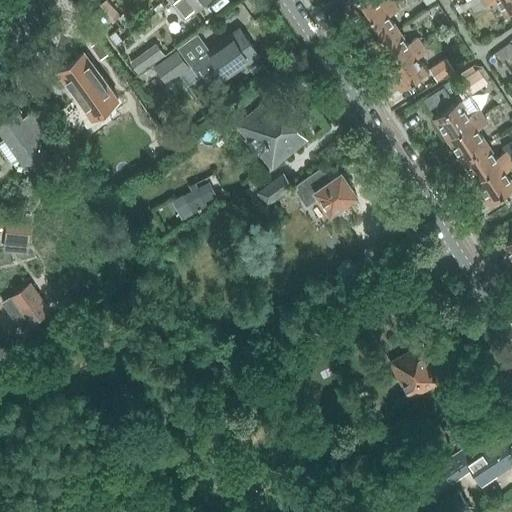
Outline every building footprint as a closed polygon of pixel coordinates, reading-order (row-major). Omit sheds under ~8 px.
[(172,0),(185,16),(204,0),(172,0)] [(350,0),(346,3),(360,25),(394,3),(394,2),(392,0),(382,0),(379,2),(378,0),(350,0)] [(469,0),(467,2),(455,9),(458,14),(465,10),(471,7),(481,0),(469,0)] [(511,0),(481,0),(471,7),(475,14),(488,7),(487,6),(497,0),(506,15),(511,11),(511,0)] [(394,3),(360,25),(374,46),(398,30),(389,16),(399,10),(394,3)] [(240,29),(197,59),(215,84),(258,53),(240,29)] [(398,30),(374,46),(375,49),(387,67),(421,45),(417,38),(407,45),(398,30)] [(115,31),(109,36),(115,44),(122,39),(115,31)] [(143,52),(131,62),(139,73),(151,64),(164,54),(156,43),(143,52)] [(421,45),(387,67),(401,89),(426,73),(417,59),(426,52),(421,45)] [(154,66),(166,83),(189,66),(176,49),(154,66)] [(56,70),(91,117),(118,97),(84,50),(56,70)] [(428,69),(437,81),(455,70),(446,57),(428,69)] [(478,69),(454,86),(461,96),(485,80),(478,69)] [(443,85),(422,99),(429,109),(450,95),(443,85)] [(237,125),(271,167),(306,139),(272,96),(237,125)] [(434,117),(448,138),(483,116),(478,109),(468,116),(458,101),(434,117)] [(16,110),(0,121),(0,131),(4,137),(0,140),(0,145),(12,162),(18,157),(24,165),(45,150),(37,138),(46,131),(31,111),(22,118),(16,110)] [(487,113),(483,116),(488,123),(492,120),(487,113)] [(448,138),(462,159),(487,143),(478,130),(488,123),(483,116),(448,138)] [(462,159),(476,181),(511,158),(511,157),(511,144),(510,142),(501,148),(504,152),(496,157),(487,143),(462,159)] [(511,160),(511,158),(476,181),(490,202),(511,187),(511,160)] [(321,166),(293,186),(294,188),(306,205),(296,213),(320,246),(345,227),(333,211),(345,202),(346,204),(350,205),(355,202),(356,198),(354,195),(356,194),(341,172),(330,179),(321,166)] [(267,205),(293,186),(284,173),(257,192),(267,205)] [(183,195),(172,200),(182,221),(193,215),(208,208),(205,201),(216,196),(209,182),(198,187),(195,182),(189,186),(191,190),(183,195)] [(6,222),(5,240),(29,242),(30,224),(6,222)] [(511,238),(503,245),(511,257),(511,238)] [(163,254),(154,255),(155,267),(164,265),(163,254)] [(30,283),(2,302),(22,330),(50,310),(30,283)] [(331,319),(338,331),(372,309),(365,297),(331,319)] [(403,385),(409,397),(439,381),(421,347),(389,363),(401,386),(403,385)] [(468,459),(482,480),(511,460),(511,441),(507,433),(468,459)] [(405,479),(401,487),(412,492),(416,484),(405,479)] [(458,511),(468,505),(458,490),(438,503),(444,511),(458,511)]
